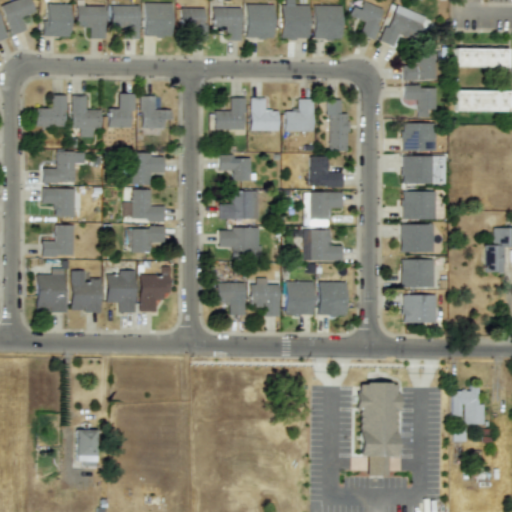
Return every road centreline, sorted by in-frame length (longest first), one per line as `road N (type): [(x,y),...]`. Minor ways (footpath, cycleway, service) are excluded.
road 1 (residential): [(369,348),(368,88),(346,68),(12,65),(11,343)]
road 2 (residential): [(0,342),(511,349)]
road 3 (residential): [(190,346),(192,67)]
